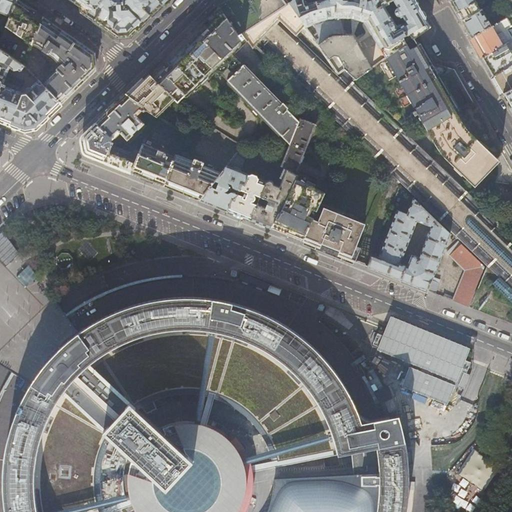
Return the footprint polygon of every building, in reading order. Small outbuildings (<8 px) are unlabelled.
[(0,0),(0,12),(10,16),(16,0),(0,0)] [(33,11),(17,0),(16,0),(10,16),(6,27),(32,45),(43,17),(33,11)] [(69,0),(79,7),(80,13),(117,38),(130,37),(151,17),(168,0),(69,0)] [(292,0),(293,1),(289,3),(307,28),(315,23),(320,37),(315,40),(316,41),(333,36),(334,0),(292,0)] [(430,26),(426,19),(415,0),(334,0),(333,36),(316,41),(329,59),(334,56),(342,57),(342,60),(343,61),(344,61),(346,63),(344,64),(345,69),(355,79),(384,59),(405,44),(402,38),(408,34),(411,37),(410,38),(411,40),(418,35),(430,26)] [(449,0),(452,5),(458,16),(461,21),(478,10),(472,0),(449,0)] [(511,0),(488,0),(488,4),(511,14),(511,12),(511,0)] [(239,36),(219,7),(212,13),(215,16),(206,25),(208,27),(204,31),(202,29),(169,61),(171,64),(167,67),(165,65),(164,66),(159,62),(147,73),(173,98),(179,103),(190,91),(194,95),(215,73),(225,83),(290,144),(299,122),(286,109),(287,108),(282,103),(280,104),(252,78),(263,67),(242,34),(239,36)] [(478,10),(461,21),(466,30),(471,38),(490,27),(482,12),(484,11),(482,8),(478,10)] [(94,72),(93,52),(89,49),(65,33),(43,17),(32,45),(37,47),(53,58),(57,61),(57,62),(60,66),(41,84),(61,104),(74,91),(94,72)] [(490,27),(471,38),(476,47),(482,58),(511,40),(505,29),(510,26),(505,18),(490,27)] [(425,49),(418,35),(411,40),(405,44),(384,59),(355,79),(354,80),(400,125),(417,115),(432,142),(436,149),(440,154),(442,156),(444,158),(472,185),(502,153),(495,142),(477,109),(473,102),(459,112),(443,83),(440,78),(445,74),(447,67),(433,64),(425,49)] [(511,40),(482,58),(487,67),(492,76),(511,64),(511,40)] [(0,49),(0,120),(2,122),(24,131),(36,128),(46,118),(61,104),(41,84),(38,80),(30,87),(27,87),(25,90),(25,93),(21,93),(6,87),(6,86),(3,84),(8,70),(10,68),(14,71),(18,70),(19,71),(21,71),(24,66),(0,49)] [(511,64),(492,76),(497,85),(502,94),(511,88),(511,64)] [(173,98),(147,73),(137,83),(125,94),(146,109),(156,115),(173,98)] [(511,88),(502,94),(511,110),(511,88)] [(146,109),(125,94),(111,108),(96,122),(112,139),(120,132),(129,142),(146,126),(137,116),(146,109)] [(294,174),(315,124),(300,118),(299,122),(290,144),(281,166),(294,174)] [(110,144),(112,139),(96,122),(90,128),(83,136),(87,155),(108,164),(132,173),(138,156),(110,144)] [(242,146),(210,125),(202,137),(233,158),(242,146)] [(163,186),(175,157),(159,150),(160,146),(144,140),(138,156),(132,173),(147,179),(163,186)] [(238,163),(243,155),(239,153),(234,160),(238,163)] [(176,155),(175,157),(163,186),(182,193),(200,200),(222,172),(203,165),(204,163),(195,159),(194,161),(176,155)] [(269,168),(255,159),(253,164),(267,173),(269,168)] [(229,189),(229,186),(229,185),(228,183),(231,184),(233,187),(238,190),(241,184),(245,185),(249,175),(240,171),(240,169),(234,167),(232,168),(227,166),(222,172),(200,200),(213,206),(227,211),(232,199),(234,200),(237,194),(231,192),(228,193),(225,192),(227,191),(228,190),(229,189)] [(288,198),(295,180),(297,176),(294,174),(281,166),(277,171),(284,175),(279,186),(273,184),(272,181),(269,180),(266,181),(259,198),(269,202),(267,208),(257,204),(255,209),(253,208),(249,220),(260,224),(270,228),(288,198)] [(259,198),(266,181),(264,180),(259,178),(257,175),(253,173),(249,175),(245,185),(241,184),(238,190),(248,194),(245,199),(242,198),(243,197),(237,194),(234,200),(232,199),(227,211),(239,216),(249,220),(253,208),(255,209),(257,204),(252,201),(253,200),(254,199),(254,197),(253,196),(254,195),(259,198)] [(288,198),(290,199),(287,206),(284,205),(270,228),(286,235),(302,241),(311,221),(314,215),(310,213),(313,206),(317,208),(324,192),(313,187),(314,185),(306,182),(306,184),(295,180),(288,198)] [(58,186),(53,201),(208,262),(214,247),(58,186)] [(397,198),(404,201),(406,195),(400,190),(397,198)] [(406,214),(396,211),(377,259),(372,257),(368,267),(399,280),(435,294),(440,280),(431,277),(446,241),(449,242),(451,238),(448,237),(449,234),(412,200),(406,214)] [(326,251),(355,262),(359,251),(354,249),(364,227),(355,223),(349,221),(348,220),(344,218),(321,209),(316,223),(311,221),(302,241),(326,251)] [(4,233),(0,235),(0,258),(6,265),(21,252),(4,233)] [(452,301),(468,307),(483,267),(456,242),(445,253),(464,270),(452,301)] [(0,347),(42,306),(0,263),(0,347)] [(29,267),(17,277),(27,287),(36,278),(29,267)] [(405,511),(406,502),(407,488),(407,473),(406,459),(404,444),(403,435),(402,431),(398,417),(374,422),(362,425),(356,408),(351,396),(344,385),(338,375),(330,365),(322,356),(313,347),(304,339),(294,331),(283,324),(272,318),(261,313),(250,308),(238,304),(226,301),(213,299),(201,298),(188,297),(176,297),(164,299),(151,301),(139,303),(127,307),(115,312),(104,317),(93,323),(83,330),(73,337),(63,345),(51,357),(46,363),(38,373),(31,383),(25,394),(19,405),(15,417),(11,429),(8,441),(5,453),(4,465),(3,478),(3,490),(4,503),(5,511),(405,511)] [(473,349),(397,318),(383,351),(417,365),(408,388),(454,407),(462,388),(466,390),(473,374),(470,373),(474,364),(468,361),(473,349)] [(383,400),(392,395),(388,386),(379,390),(383,400)] [(447,497),(473,511),(474,511),(502,465),(475,449),(447,497)]
